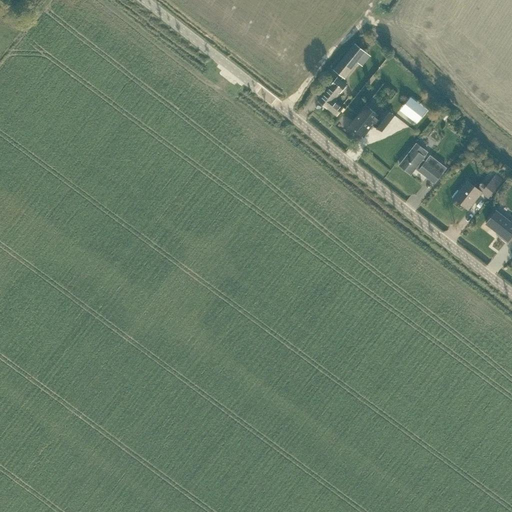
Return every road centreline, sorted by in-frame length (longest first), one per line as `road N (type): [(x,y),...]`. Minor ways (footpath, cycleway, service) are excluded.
road 1 (tertiary): [(511,293),(142,0)]
road 2 (track): [(284,110),(373,0)]
